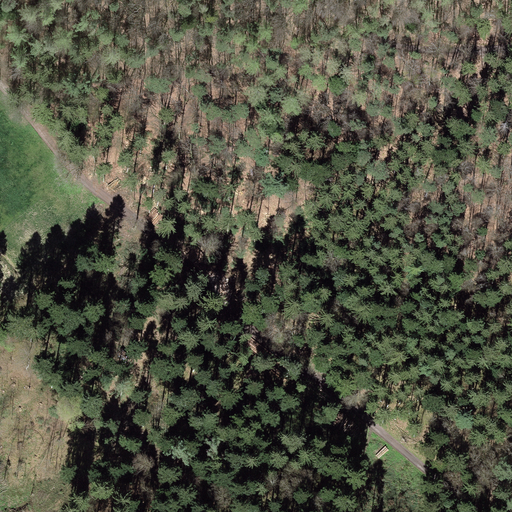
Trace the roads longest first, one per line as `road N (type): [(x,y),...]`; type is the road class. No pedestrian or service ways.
road 1 (track): [(0,86),(245,322),(483,511)]
road 2 (track): [(511,44),(483,50),(391,43),(347,21),(329,0)]
